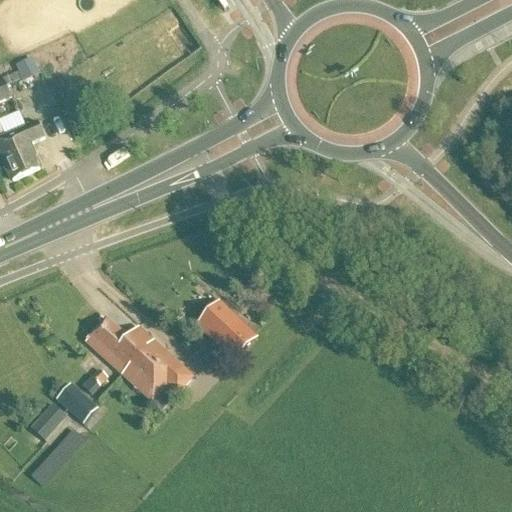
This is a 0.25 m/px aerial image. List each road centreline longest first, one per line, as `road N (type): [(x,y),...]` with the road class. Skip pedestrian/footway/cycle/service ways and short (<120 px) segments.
road 1 (track): [(511,393),(260,241),(223,203)]
road 2 (primary): [(92,212),(191,180),(295,133)]
road 3 (primary): [(278,100),(92,212)]
road 4 (trunk): [(384,151),(424,171),(511,258)]
road 5 (primary): [(403,27),(384,14),(339,8),(291,40)]
